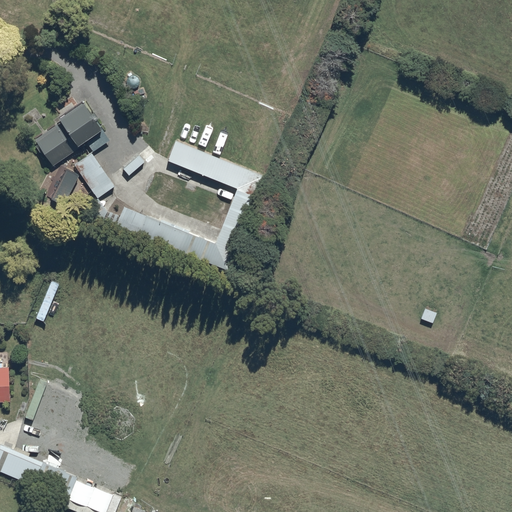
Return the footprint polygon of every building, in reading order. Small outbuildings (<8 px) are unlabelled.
[(170,65),(152,56),(149,64),(167,72),(170,65)] [(133,74),(132,74),(131,74),(130,75),(129,75),(128,76),(127,76),(127,77),(127,78),(126,78),(126,79),(126,80),(126,81),(126,82),(126,83),(127,83),(127,84),(128,85),(128,86),(129,86),(130,86),(130,87),(131,87),(132,87),(133,87),(134,87),(135,87),(135,86),(136,86),(137,85),(138,84),(138,83),(139,82),(139,81),(139,80),(139,79),(138,78),(138,77),(137,76),(136,76),(136,75),(135,75),(135,74),(134,74),(133,74)] [(230,88),(216,82),(212,90),(227,97),(230,88)] [(60,119),(34,138),(53,165),(79,146),(77,144),(85,138),(94,150),(109,139),(100,127),(102,126),(81,97),(57,115),(60,119)] [(282,112),(263,103),(259,111),(279,120),(282,112)] [(175,140),(168,158),(168,159),(236,187),(215,238),(198,232),(197,235),(124,205),(117,222),(227,267),(264,176),(175,140)] [(113,184),(91,151),(73,163),(96,196),(113,184)] [(138,153),(122,167),(128,174),(144,161),(138,153)] [(436,311),(424,307),(420,318),(432,322),(436,311)] [(0,401),(8,401),(8,366),(1,366),(1,355),(0,354),(0,401)] [(103,511),(67,498),(77,476),(28,455),(29,451),(15,445),(14,449),(11,448),(13,444),(6,442),(4,445),(0,443),(0,442),(0,471),(67,499),(65,506),(79,511),(103,511)] [(114,511),(121,494),(113,491),(106,510),(111,511),(114,511)] [(145,511),(146,509),(133,503),(130,511),(145,511)]
